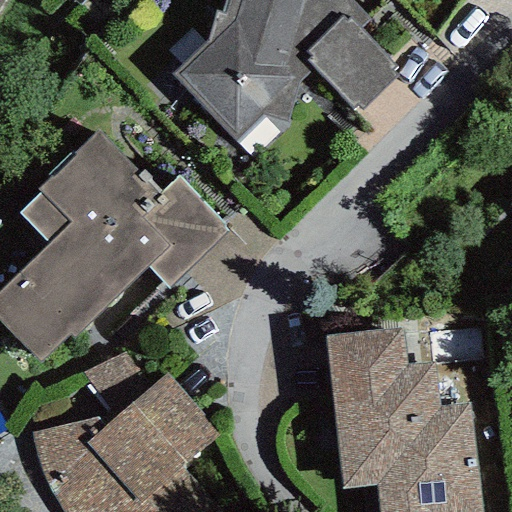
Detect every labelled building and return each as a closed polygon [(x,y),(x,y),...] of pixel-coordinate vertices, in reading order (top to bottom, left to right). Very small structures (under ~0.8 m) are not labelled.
[(254,160),(288,123),(300,82),(313,69),(306,62),(312,56),(306,52),(342,18),(346,23),(349,19),(358,29),(369,20),(350,0),(225,0),(221,14),(215,13),(207,42),(171,76),(254,160)] [(392,72),(395,69),(358,29),(349,19),(346,23),(342,18),(306,52),(312,56),(306,62),(313,69),(352,110),(357,105),(361,109),(397,77),(392,72)] [(146,267),(169,289),(228,231),(179,176),(161,192),(144,171),(140,174),(98,132),(36,191),(40,193),(18,214),(49,245),(0,291),(0,321),(38,362),(67,334),(73,339),(146,267)] [(482,511),(471,399),(441,403),(436,360),(406,363),(402,328),(325,336),(341,491),(375,488),(377,511),(482,511)] [(218,511),(182,468),(217,436),(165,374),(150,387),(124,352),(81,373),(114,419),(105,427),(97,418),(31,433),(36,455),(42,471),(48,484),(61,509),(63,511),(218,511)]
